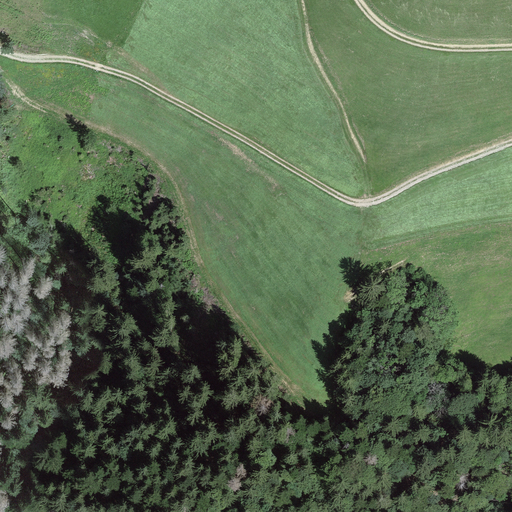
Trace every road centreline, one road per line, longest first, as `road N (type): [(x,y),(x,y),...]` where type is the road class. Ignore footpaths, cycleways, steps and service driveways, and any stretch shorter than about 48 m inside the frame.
road 1 (track): [(0,51),(86,64),(144,84),(347,200),(371,200),(511,144)]
road 2 (track): [(511,48),(402,39),(357,0)]
